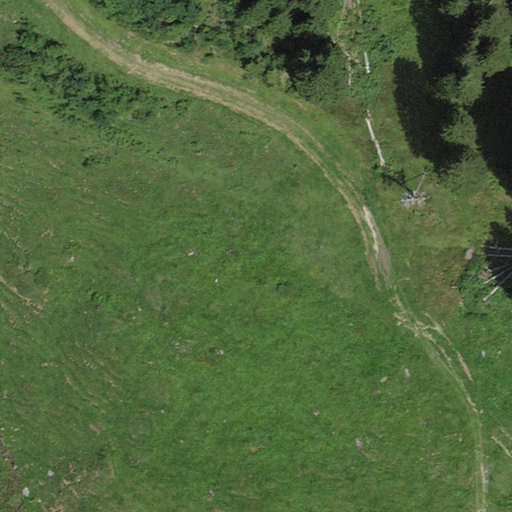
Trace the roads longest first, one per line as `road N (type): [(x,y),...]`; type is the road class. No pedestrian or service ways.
road 1 (track): [(59,0),(133,61),(297,130),(332,161),(370,206),(418,327),(457,384)]
road 2 (track): [(486,511),(478,428),(457,384)]
